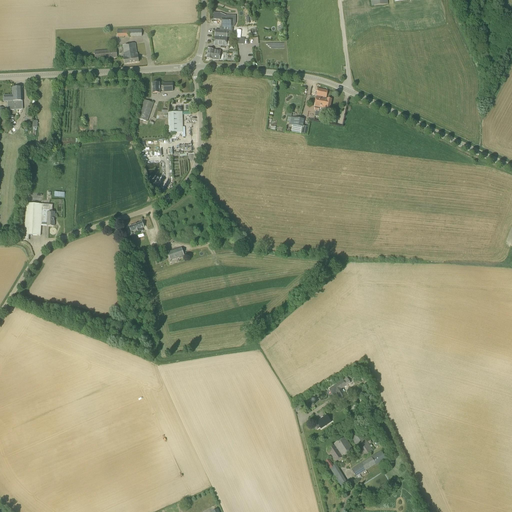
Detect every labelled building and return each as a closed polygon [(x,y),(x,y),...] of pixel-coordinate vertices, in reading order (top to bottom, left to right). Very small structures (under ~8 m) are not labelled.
[(231,27),(232,20),(221,19),(221,27),(221,30),(215,30),(214,46),(220,47),(220,49),(225,49),(225,47),(226,47),(227,36),(228,36),(229,27),(231,27)] [(117,38),(124,38),(124,37),(142,36),(142,29),(117,30),(117,38)] [(137,55),(135,44),(123,46),(125,60),(124,60),(125,65),(139,63),(138,58),(137,55)] [(221,51),(208,49),(206,59),(219,61),(221,51)] [(95,60),(117,58),(116,50),(94,52),(95,60)] [(159,86),(159,83),(152,83),(153,94),(160,94),(160,90),(163,90),(164,92),(173,91),(172,83),(163,84),(163,86),(159,86)] [(3,102),(7,102),(22,101),(22,88),(12,88),(12,95),(3,96),(3,102)] [(326,98),(328,91),(318,89),(316,96),(326,98)] [(330,110),(332,100),(325,99),(326,98),(316,97),(314,107),(315,107),(314,111),(320,112),(320,111),(325,112),(326,109),(330,110)] [(147,122),(154,103),(144,100),(138,119),(147,122)] [(22,101),(7,102),(8,111),(23,110),(22,101)] [(169,133),(183,132),(182,112),(168,113),(169,133)] [(303,128),(304,120),(291,117),(289,125),(303,128)] [(52,212),(53,205),(41,204),(42,195),(28,194),(27,204),(25,235),(40,236),(41,225),(47,225),(47,226),(54,226),(55,212),(52,212)] [(134,235),(143,231),(142,228),(144,228),(142,222),(129,227),(131,232),(133,232),(134,235)] [(154,255),(162,252),(159,245),(152,248),(154,255)] [(170,261),(184,256),(181,248),(167,253),(170,261)] [(341,400),(346,396),(344,393),(347,391),(344,386),(335,392),(341,400)] [(321,429),(331,422),(326,415),(316,422),(317,423),(315,425),(317,429),(320,428),(321,429)] [(363,458),(373,451),(359,429),(349,435),(359,451),(359,452),(363,458)] [(335,461),(353,450),(345,437),(327,449),(329,451),(327,452),(328,454),(330,453),(335,461)] [(376,466),(386,459),(381,451),(352,470),(358,480),(362,478),(359,474),(375,464),(376,466)] [(329,459),(325,462),(330,469),(334,466),(329,459)]
